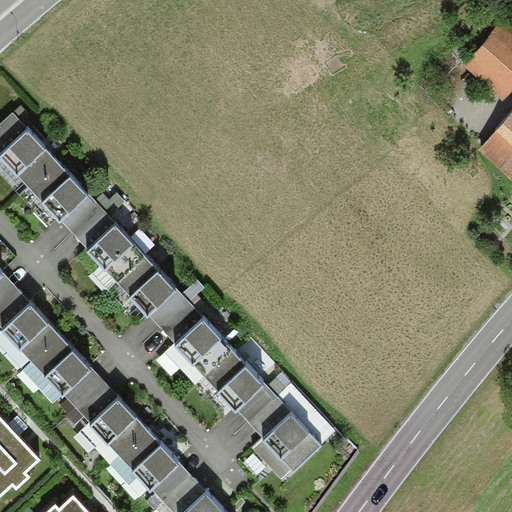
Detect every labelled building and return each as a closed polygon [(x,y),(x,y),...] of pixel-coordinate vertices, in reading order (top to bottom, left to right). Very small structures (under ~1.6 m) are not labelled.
[(511,25),(503,17),(465,59),(502,93),(511,81),(511,25)] [(16,108),(23,116),(28,111),(21,103),(16,108)] [(511,109),(478,147),(511,177),(511,109)] [(56,156),(14,110),(0,122),(0,151),(28,182),(56,156)] [(102,205),(56,156),(28,182),(74,230),(102,205)] [(98,199),(112,214),(125,201),(117,192),(109,199),(104,194),(98,199)] [(147,254),(102,205),(74,230),(90,248),(89,250),(118,280),(147,254)] [(189,299),(147,254),(118,280),(150,315),(151,313),(161,324),(189,299)] [(0,297),(16,282),(0,264),(0,297)] [(186,292),(196,303),(201,298),(197,294),(204,288),(198,281),(186,292)] [(61,331),(16,282),(0,297),(0,322),(33,357),(61,331)] [(233,346),(189,299),(161,324),(204,373),(233,346)] [(105,379),(61,331),(33,357),(68,396),(77,405),(105,379)] [(249,419),(277,394),(233,346),(204,373),(237,410),(239,408),(249,419)] [(269,385),(278,395),(292,383),(282,372),(269,385)] [(149,425),(105,379),(77,405),(84,412),(121,451),(149,425)] [(283,477),(319,443),(277,394),(249,419),(264,436),(254,445),(283,477)] [(77,405),(68,396),(61,402),(69,412),(77,405)] [(84,412),(77,405),(69,412),(67,414),(74,421),(84,412)] [(0,491),(13,480),(17,485),(31,472),(26,466),(41,452),(29,439),(14,423),(0,408),(0,491)] [(164,499),(192,472),(149,425),(121,451),(156,490),(164,499)] [(175,511),(230,511),(192,472),(164,499),(171,507),(175,511)] [(45,511),(94,511),(87,504),(73,490),(60,501),(57,498),(44,510),(45,511)] [(164,499),(156,490),(147,497),(155,507),(157,505),(164,499)] [(165,511),(171,507),(164,499),(157,505),(163,511),(165,511)]
